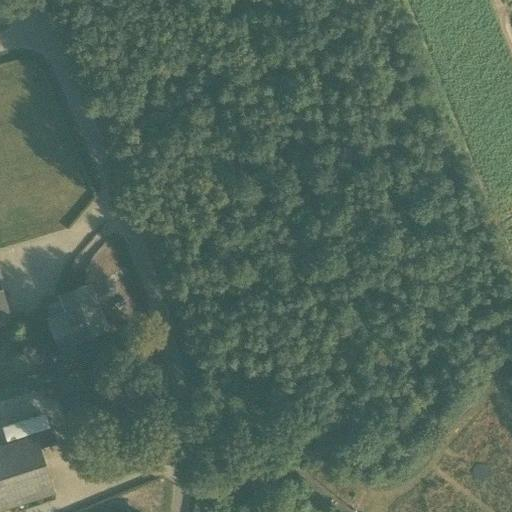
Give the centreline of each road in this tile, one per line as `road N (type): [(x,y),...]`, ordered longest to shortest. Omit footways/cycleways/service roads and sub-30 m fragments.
road 1 (unclassified): [(176,511),(183,456),(171,349),(43,27)]
road 2 (track): [(511,361),(413,474),(384,485),(354,485),(327,473),(262,417),(199,388),(178,388)]
